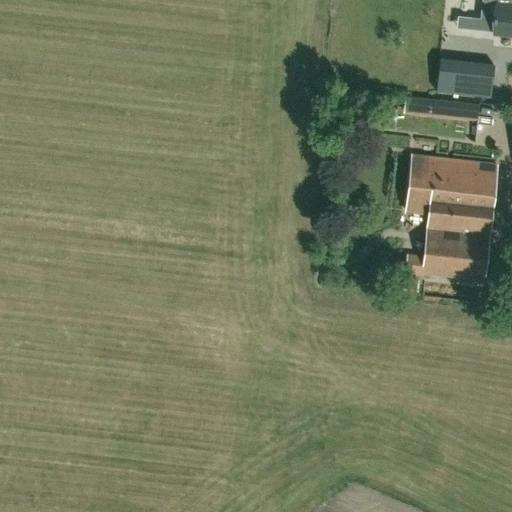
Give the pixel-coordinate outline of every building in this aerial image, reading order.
[(511,0),(496,0),(493,32),(511,34),(511,0)] [(475,94),(479,64),(440,60),(437,90),(475,94)] [(478,104),(463,102),(461,118),(477,119),(478,104)] [(436,199),(492,205),(496,164),(412,155),(408,193),(437,196),(436,199)] [(484,280),(492,205),(436,199),(437,196),(408,193),(406,211),(428,213),(424,255),(407,254),(406,271),(484,280)]
